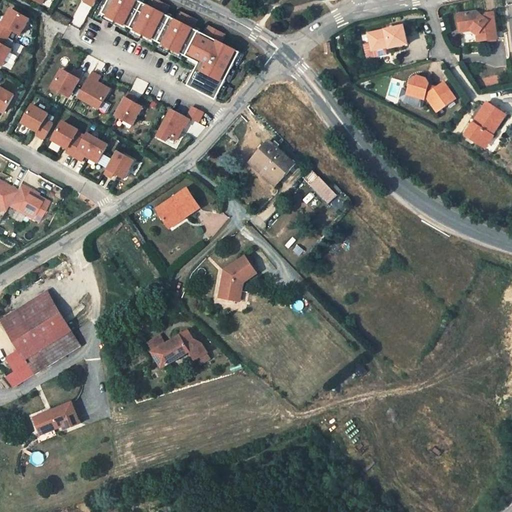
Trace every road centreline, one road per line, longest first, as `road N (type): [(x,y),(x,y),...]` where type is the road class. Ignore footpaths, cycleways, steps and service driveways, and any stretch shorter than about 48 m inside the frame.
road 1 (tertiary): [(285,52),(403,189),(511,243)]
road 2 (residential): [(226,119),(66,29)]
road 3 (unclassified): [(112,213),(186,163),(226,119)]
road 4 (residential): [(112,213),(89,190),(0,140)]
road 5 (unclassified): [(0,281),(112,213)]
